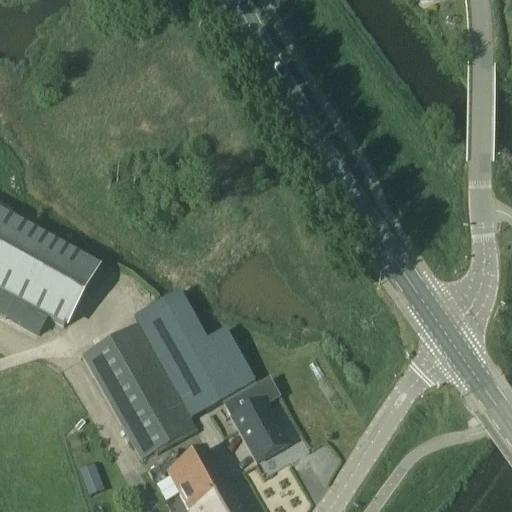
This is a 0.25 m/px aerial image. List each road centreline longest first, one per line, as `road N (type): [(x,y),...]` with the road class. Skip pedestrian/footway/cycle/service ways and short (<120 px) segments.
road 1 (primary): [(446,336),(309,131),(235,0)]
road 2 (unclassified): [(446,336),(475,300),(483,266),(476,0)]
road 3 (tertiary): [(325,511),(446,336)]
road 4 (track): [(133,477),(55,351),(0,368)]
